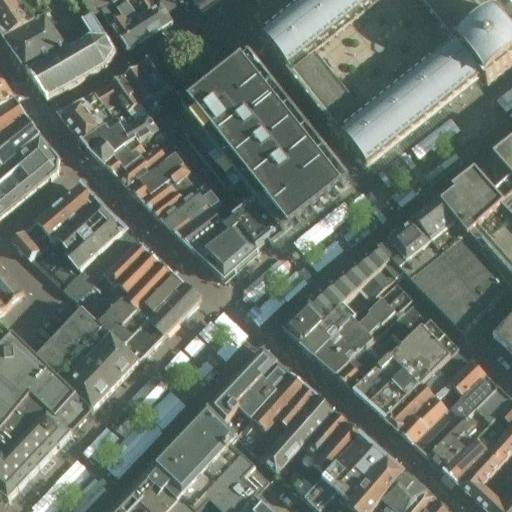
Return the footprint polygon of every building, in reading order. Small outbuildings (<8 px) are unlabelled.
[(0,0),(0,30),(28,14),(42,7),(47,4),(53,0),(0,0)] [(81,0),(71,0),(78,10),(87,10),(82,2),(81,0)] [(114,7),(109,0),(85,0),(84,1),(83,1),(93,19),(98,16),(99,17),(101,16),(114,7)] [(139,0),(109,0),(114,7),(119,14),(139,0)] [(130,31),(161,9),(157,4),(157,3),(154,0),(139,0),(119,14),(124,22),(130,31)] [(464,0),(320,0),(265,44),(368,173),(482,82),(488,90),(511,70),(511,44),(495,24),(488,30),(464,0)] [(101,16),(111,30),(124,22),(119,14),(114,7),(101,16)] [(122,46),(128,56),(129,56),(147,44),(169,30),(170,24),(161,9),(130,31),(135,37),(122,46)] [(0,30),(0,36),(5,43),(48,18),(45,13),(31,20),(28,14),(0,30)] [(5,43),(28,77),(102,35),(93,19),(84,24),(90,36),(86,38),(84,36),(67,45),(65,49),(47,22),(49,20),(48,18),(5,43)] [(111,30),(122,46),(135,37),(130,31),(124,22),(111,30)] [(102,35),(28,77),(27,77),(29,79),(33,85),(34,86),(34,87),(34,88),(35,88),(39,93),(39,94),(40,95),(41,96),(45,102),(47,104),(49,103),(104,73),(105,74),(107,72),(107,71),(115,59),(117,59),(117,56),(115,56),(108,44),(110,41),(107,39),(106,41),(102,35)] [(176,90),(163,70),(160,66),(157,61),(139,72),(159,102),(168,96),(176,107),(183,103),(184,103),(184,102),(176,90)] [(274,92),(249,61),(239,70),(205,96),(213,105),(217,102),(234,123),(274,92)] [(150,121),(166,112),(159,102),(139,72),(122,83),(149,120),(150,121)] [(0,114),(15,105),(3,85),(0,80),(0,114)] [(122,83),(109,91),(121,108),(128,117),(129,117),(137,128),(149,120),(122,83)] [(109,91),(95,100),(117,127),(118,126),(119,128),(124,125),(121,122),(128,117),(121,108),(109,91)] [(186,144),(212,176),(236,158),(291,114),(274,92),(234,123),(234,124),(219,135),(220,136),(217,138),(209,127),(198,136),(197,135),(186,144)] [(205,96),(196,103),(189,109),(188,108),(180,114),(197,135),(198,136),(209,127),(217,138),(220,136),(219,135),(234,124),(234,123),(217,102),(213,105),(205,96)] [(60,120),(68,130),(82,148),(117,127),(95,100),(84,106),(60,119),(60,120)] [(25,120),(15,105),(0,114),(0,144),(28,125),(25,120)] [(308,136),(291,114),(236,158),(253,180),(274,163),(308,136)] [(160,138),(150,121),(149,120),(137,128),(129,117),(128,117),(121,122),(124,125),(119,128),(118,126),(117,127),(82,148),(90,157),(105,172),(138,150),(139,152),(160,138)] [(0,178),(16,166),(12,162),(38,143),(41,141),(28,124),(28,125),(0,144),(0,178)] [(105,172),(118,184),(170,146),(163,136),(160,138),(139,152),(138,150),(105,172)] [(317,215),(349,189),(350,188),(308,136),(274,163),(309,207),(310,206),(317,215)] [(60,165),(41,141),(38,143),(12,162),(16,166),(0,178),(0,225),(20,209),(58,178),(60,165)] [(180,159),(179,158),(170,146),(118,184),(121,187),(131,197),(176,161),(176,162),(180,159)] [(267,246),(270,250),(271,251),(295,232),(253,180),(236,158),(212,176),(244,216),(234,224),(236,226),(226,233),(194,258),(205,269),(204,269),(215,278),(225,288),(237,278),(238,279),(259,260),(258,259),(259,258),(257,255),(267,246)] [(131,197),(143,210),(146,213),(152,218),(182,196),(190,189),(186,185),(192,181),(188,176),(192,173),(180,159),(176,162),(176,161),(131,197)] [(295,232),(317,215),(310,206),(309,207),(274,163),(253,180),(295,232)] [(221,210),(215,202),(207,193),(206,192),(197,179),(192,173),(188,176),(192,181),(186,185),(190,189),(197,200),(161,228),(178,244),(221,210)] [(509,294),(510,293),(511,290),(511,223),(494,201),(494,200),(493,201),(476,180),(456,196),(455,195),(452,197),(453,198),(442,206),(439,207),(509,294)] [(511,185),(503,193),(494,201),(511,223),(511,290),(510,293),(511,296),(511,326),(509,330),(494,347),(511,362),(511,185)] [(152,218),(161,228),(197,200),(190,189),(182,196),(152,218)] [(79,196),(26,239),(36,249),(41,244),(45,248),(41,251),(45,255),(59,244),(68,235),(98,210),(85,196),(84,197),(80,197),(80,196),(79,196)] [(438,208),(426,218),(414,227),(486,317),(509,294),(439,207),(438,208)] [(236,226),(234,224),(228,217),(222,209),(221,210),(178,244),(194,258),(226,233),(236,226)] [(45,255),(32,265),(47,281),(54,287),(63,295),(64,295),(72,287),(53,266),(63,257),(66,260),(69,264),(113,225),(98,210),(68,235),(59,244),(45,255)] [(63,257),(53,266),(72,287),(82,278),(92,269),(125,238),(113,225),(69,264),(66,260),(63,257)] [(407,233),(389,247),(387,249),(381,254),(380,255),(392,268),(402,279),(421,298),(462,340),(486,317),(414,227),(407,233)] [(82,278),(72,287),(64,295),(78,307),(80,305),(94,291),(104,281),(137,249),(135,248),(125,238),(92,269),(82,278)] [(15,247),(32,265),(45,255),(41,251),(45,248),(41,244),(36,249),(26,239),(15,247)] [(149,260),(137,249),(104,281),(94,291),(80,305),(86,310),(83,314),(90,320),(149,260)] [(431,325),(415,310),(416,309),(396,286),(402,279),(392,268),(380,255),(378,256),(333,291),(350,307),(363,318),(385,339),(400,353),(431,325)] [(160,270),(149,260),(90,320),(98,329),(121,309),(160,270)] [(0,270),(0,303),(9,312),(11,311),(25,298),(0,270)] [(185,292),(184,291),(160,270),(121,309),(98,329),(123,353),(185,292)] [(319,303),(313,309),(298,323),(298,324),(315,341),(350,307),(333,291),(332,292),(321,301),(319,303)] [(202,306),(185,292),(123,353),(140,369),(143,366),(159,351),(159,350),(167,342),(167,343),(181,328),(182,328),(182,327),(183,326),(183,325),(198,311),(202,306)] [(0,303),(0,319),(9,312),(0,303)] [(316,365),(363,318),(350,307),(315,341),(302,354),(303,354),(311,360),(314,363),(316,365)] [(94,418),(140,369),(123,353),(98,329),(90,320),(83,314),(36,362),(91,416),(94,418)] [(337,383),(385,339),(363,318),(316,365),(315,365),(337,383)] [(284,337),(302,354),(315,341),(298,324),(298,323),(284,337)] [(431,325),(400,353),(383,369),(353,397),(364,406),(387,427),(423,392),(459,355),(431,325)] [(0,348),(3,351),(13,340),(9,336),(0,326),(0,348)] [(337,383),(353,397),(383,369),(400,353),(385,339),(337,383)] [(91,416),(36,362),(13,340),(3,351),(0,353),(0,440),(32,402),(70,439),(91,416)] [(471,368),(459,355),(423,392),(387,427),(399,438),(433,404),(471,368)] [(279,371),(277,369),(278,368),(264,356),(247,373),(248,374),(238,385),(237,384),(210,412),(211,413),(210,415),(226,431),(238,443),(293,383),(291,381),(279,371)] [(485,383),(471,368),(433,404),(399,438),(414,451),(448,418),(437,407),(452,393),(463,404),(485,383)] [(239,445),(251,456),(279,425),(307,394),(293,383),(238,443),(239,444),(239,445)] [(251,456),(262,467),(317,404),(307,394),(279,425),(251,456)] [(429,465),(444,477),(490,430),(511,408),(498,396),(473,420),(429,465)] [(0,440),(0,500),(9,507),(18,498),(72,441),(70,439),(32,402),(0,440)] [(262,467),(277,480),(296,460),(305,450),(333,418),(317,404),(262,467)] [(414,451),(429,465),(473,420),(460,407),(448,418),(414,451)] [(458,490),(470,477),(501,447),(511,435),(511,408),(490,430),(444,477),(458,490)] [(209,415),(153,474),(148,479),(161,492),(172,503),(176,500),(182,506),(181,507),(187,511),(206,511),(210,508),(214,511),(248,511),(255,504),(270,488),(232,452),(239,445),(237,443),(239,445),(239,444),(238,443),(226,431),(210,415),(209,415)] [(349,432),(333,418),(305,450),(296,460),(312,474),(314,471),(349,432)] [(362,443),(349,432),(314,471),(327,482),(362,443)] [(511,457),(511,435),(501,447),(511,457)] [(305,506),(311,511),(347,511),(386,466),(363,446),(364,445),(362,443),(327,482),(305,506)] [(483,490),(493,479),(511,459),(511,457),(501,447),(470,477),(479,487),(483,490)] [(277,480),(292,496),(312,474),(296,460),(277,480)] [(347,511),(377,511),(383,506),(405,480),(403,478),(402,479),(386,466),(347,511)] [(292,496),(305,506),(327,482),(314,471),(312,474),(292,496)] [(458,490),(468,499),(479,487),(470,477),(458,490)] [(111,511),(141,511),(161,492),(148,479),(144,484),(143,483),(143,484),(140,482),(111,511)] [(396,511),(416,489),(405,480),(383,506),(387,509),(384,511),(396,511)] [(507,511),(497,503),(483,490),(479,487),(468,499),(481,511),(507,511)] [(415,511),(427,499),(416,489),(396,511),(415,511)] [(141,511),(176,511),(181,507),(182,506),(176,500),(172,503),(161,492),(141,511)] [(431,511),(436,507),(429,500),(427,499),(415,511),(431,511)]
